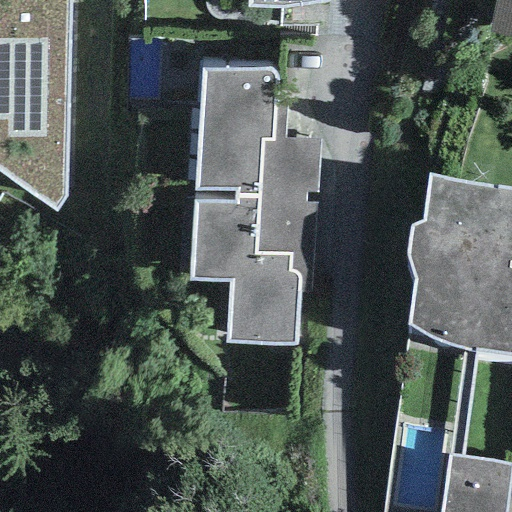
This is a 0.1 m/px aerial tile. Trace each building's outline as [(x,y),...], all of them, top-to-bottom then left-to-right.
[(0,0),(0,168),(56,208),(63,196),(67,0),(0,0)] [(249,0),(249,6),(286,9),(326,1),(326,0),(249,0)] [(511,0),(494,0),(487,33),(511,39),(511,0)] [(270,70),(201,70),(193,190),(234,189),(233,197),(257,198),(261,141),(272,142),(275,103),(276,83),(275,74),(270,70)] [(285,103),(275,103),(272,142),(261,141),(257,198),(255,254),(290,256),(290,272),(294,273),(296,276),(297,283),(297,293),(310,292),(315,203),(306,202),(306,194),(317,193),(319,139),(284,139),(285,103)] [(511,189),(429,175),(423,222),(410,227),(405,255),(416,281),(410,326),(436,342),(466,350),(511,355),(511,189)] [(233,204),(193,202),(189,280),(231,281),(227,342),(295,344),(297,293),(297,283),(296,276),(294,273),(290,272),(290,256),(255,254),(257,198),(233,197),(233,204)] [(504,511),(511,467),(511,466),(450,457),(440,511),(504,511)]
